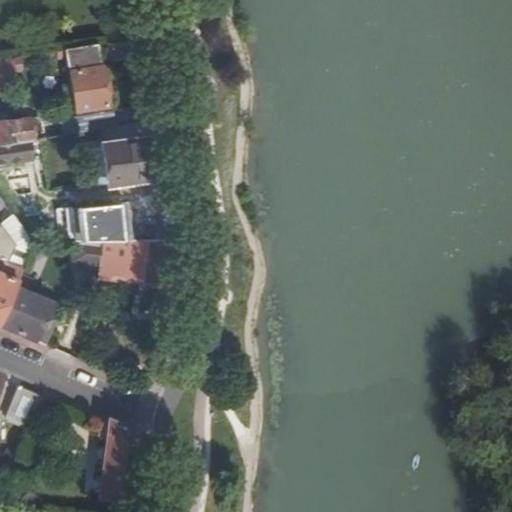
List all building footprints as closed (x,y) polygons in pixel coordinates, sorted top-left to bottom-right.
[(135,5),(134,0),(110,0),(113,16),(136,13),(135,5)] [(143,56),(140,40),(107,45),(109,60),(143,56)] [(105,106),(97,46),(52,52),(53,57),(66,55),(74,110),(105,106)] [(22,71),(21,58),(12,59),(15,72),(22,71)] [(0,90),(17,88),(15,72),(12,59),(0,60),(0,90)] [(0,144),(26,140),(38,138),(43,132),(42,123),(36,119),(27,121),(27,120),(0,123),(0,144)] [(0,162),(28,158),(26,140),(0,144),(0,162)] [(148,178),(142,140),(104,144),(105,151),(92,153),(89,157),(90,169),(94,171),(95,181),(102,181),(107,213),(154,207),(151,177),(148,178)] [(9,192),(0,199),(9,211),(18,204),(9,192)] [(102,256),(104,243),(75,243),(74,263),(101,264),(102,256)] [(161,295),(168,243),(127,243),(122,281),(146,281),(144,294),(161,295)] [(115,257),(109,256),(102,256),(101,264),(99,280),(112,282),(115,257)] [(0,321),(17,282),(22,273),(0,262),(0,321)] [(0,321),(0,325),(44,344),(50,329),(57,331),(59,325),(43,318),(50,303),(20,290),(22,285),(17,282),(0,321)] [(43,399),(20,389),(7,419),(30,429),(43,399)] [(43,399),(30,429),(44,434),(56,405),(43,399)] [(132,437),(98,422),(97,438),(108,440),(101,501),(132,503),(133,495),(139,451),(132,437)]
